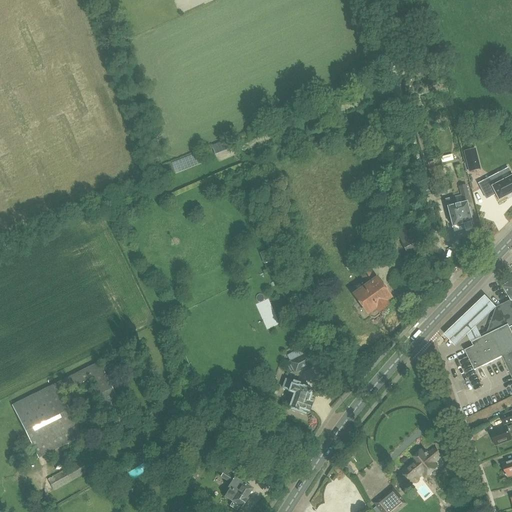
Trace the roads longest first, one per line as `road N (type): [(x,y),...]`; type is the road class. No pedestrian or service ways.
road 1 (track): [(452,280),(375,0)]
road 2 (primary): [(281,511),(338,428),(416,339)]
road 3 (residential): [(487,511),(439,366),(416,339)]
road 4 (primary): [(416,339),(511,237)]
